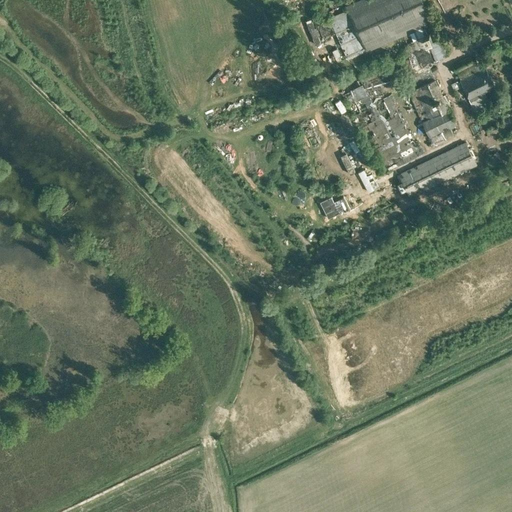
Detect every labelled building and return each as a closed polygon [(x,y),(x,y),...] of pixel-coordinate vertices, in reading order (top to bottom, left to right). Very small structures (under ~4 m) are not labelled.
[(361,0),(347,6),(366,48),(367,52),(433,22),(423,0),(361,0)] [(435,41),(438,57),(448,55),(444,39),(435,41)] [(349,92),(355,102),(392,170),(424,152),(408,124),(421,118),(423,122),(415,126),(422,140),(430,137),(441,132),(445,139),(454,135),(450,127),(457,124),(450,109),(436,79),(420,86),(418,81),(410,60),(360,75),(364,83),(349,92)] [(455,68),(457,73),(474,64),(472,60),(455,68)] [(432,64),(425,67),(429,76),(436,72),(432,64)] [(476,64),(474,64),(457,73),(461,80),(479,71),(476,64)] [(486,68),(479,71),(461,80),(471,100),(496,87),(486,68)] [(480,111),(494,103),(488,93),(474,101),(480,111)] [(313,104),(320,101),(317,95),(310,98),(313,104)] [(399,174),(410,197),(478,165),(466,143),(399,174)] [(354,196),(341,202),(344,208),(357,201),(354,196)] [(325,202),(329,210),(339,205),(334,197),(325,202)]
